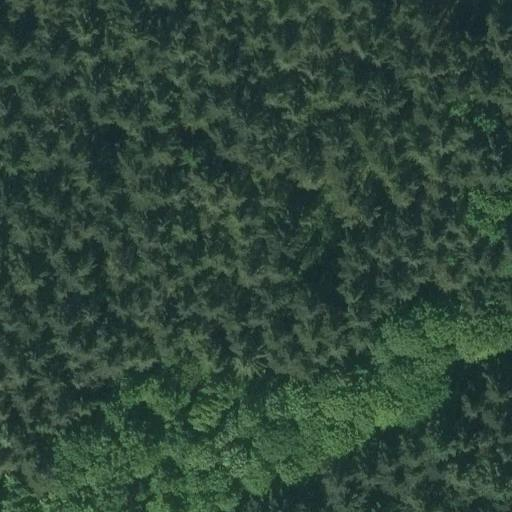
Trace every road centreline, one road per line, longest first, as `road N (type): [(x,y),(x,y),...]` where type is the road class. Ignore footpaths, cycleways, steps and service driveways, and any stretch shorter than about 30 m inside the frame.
road 1 (track): [(511,321),(198,511)]
road 2 (track): [(217,505),(0,464)]
